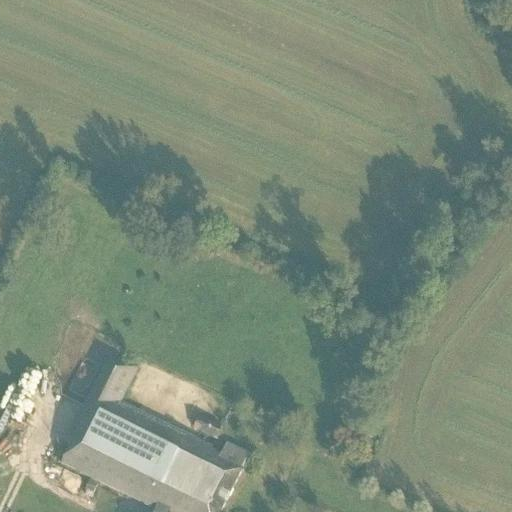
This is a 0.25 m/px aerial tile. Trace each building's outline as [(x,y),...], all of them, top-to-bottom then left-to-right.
[(49,389),(53,392),(66,369),(42,355),(13,407),(33,418),(49,389)] [(211,449),(189,437),(121,404),(138,370),(110,356),(74,429),(78,431),(61,464),(159,511),(220,511),(249,456),(227,445),(221,456),(211,450),(211,449)] [(223,429),(198,417),(192,429),(217,441),(223,429)] [(8,418),(0,432),(0,435),(18,445),(27,428),(8,418)] [(26,507),(33,511),(39,511),(48,499),(36,492),(26,507)]
